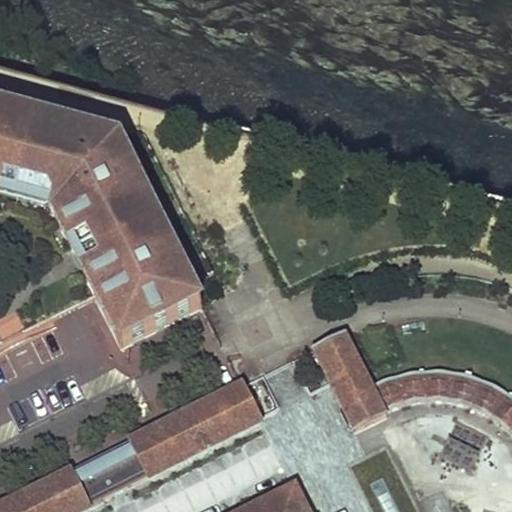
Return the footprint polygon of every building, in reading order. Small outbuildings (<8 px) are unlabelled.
[(95,298),(121,351),(202,309),(190,286),(181,267),(171,272),(165,259),(174,254),(148,204),(134,211),(128,198),(142,191),(121,149),(94,142),(93,146),(81,142),(82,139),(57,131),(54,142),(35,137),(36,135),(16,130),(18,121),(0,116),(0,189),(2,182),(21,187),(42,193),(51,211),(54,217),(71,251),(75,248),(88,242),(101,266),(88,273),(83,275),(95,298)] [(38,127),(18,121),(16,130),(36,135),(38,127)] [(57,131),(38,127),(36,135),(35,137),(54,142),(57,131)] [(0,189),(0,197),(17,202),(21,187),(2,182),(0,189)] [(45,210),(51,211),(42,193),(21,187),(17,202),(45,210)] [(134,211),(148,204),(142,191),(128,198),(134,211)] [(75,248),(88,273),(101,266),(88,242),(75,248)] [(181,267),(174,254),(165,259),(171,272),(181,267)] [(9,350),(26,342),(24,339),(22,335),(15,339),(6,343),(8,347),(9,350)] [(314,355),(354,435),(386,419),(384,415),(411,406),(435,404),(459,407),(478,414),(505,432),(511,440),(511,511),(511,401),(488,386),(465,378),(434,375),(406,377),(388,384),(371,389),(346,339),(314,355)] [(71,476),(0,511),(84,511),(88,510),(148,480),(260,423),(243,390),(131,446),(71,476)] [(472,471),(485,433),(452,422),(439,460),(472,471)] [(303,511),(294,493),(256,511),(303,511)]
